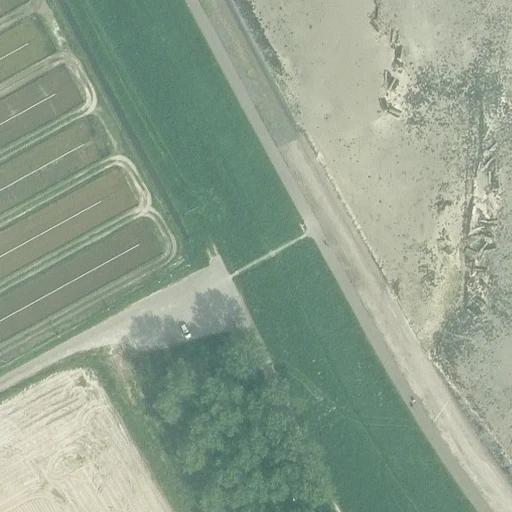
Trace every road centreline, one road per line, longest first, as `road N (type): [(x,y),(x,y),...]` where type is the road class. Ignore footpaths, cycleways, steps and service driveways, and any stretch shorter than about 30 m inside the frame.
road 1 (track): [(214,251),(81,0)]
road 2 (unclassified): [(217,282),(104,328),(0,385)]
road 3 (track): [(335,511),(265,364)]
